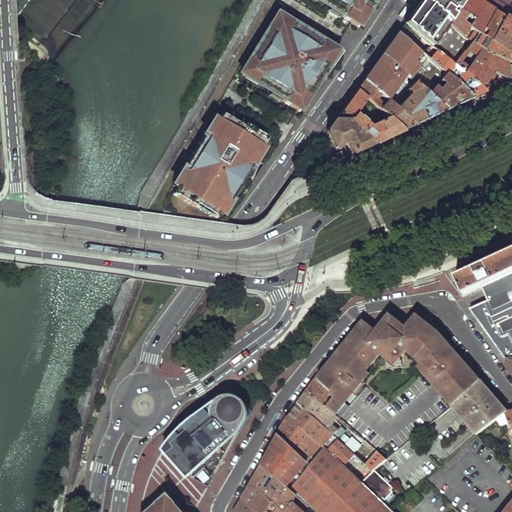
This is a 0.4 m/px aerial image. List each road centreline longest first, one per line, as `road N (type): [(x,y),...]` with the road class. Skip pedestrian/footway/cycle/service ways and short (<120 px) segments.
road 1 (tertiary): [(400,0),(158,337),(142,385)]
road 2 (residential): [(218,511),(277,403),(362,309),(437,302),(511,392)]
road 3 (primary): [(327,210),(237,245),(12,213)]
road 4 (primary): [(0,249),(267,285)]
road 5 (residential): [(511,228),(402,275),(324,285),(295,300)]
road 6 (tertiary): [(0,0),(12,213)]
road 7 (tertiary): [(511,95),(383,157),(378,186)]
road 8 (primary): [(511,124),(378,186)]
road 9 (primary): [(161,398),(195,384),(280,319)]
